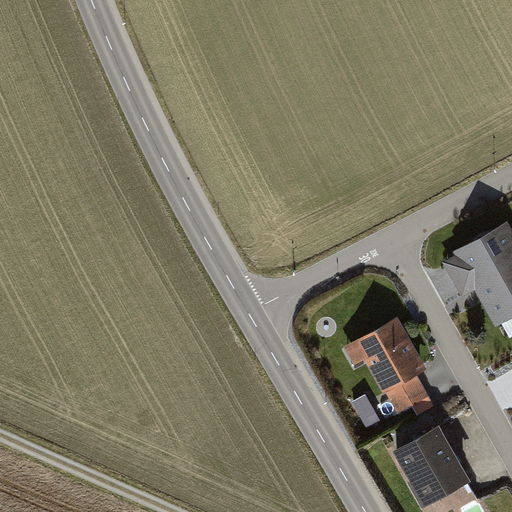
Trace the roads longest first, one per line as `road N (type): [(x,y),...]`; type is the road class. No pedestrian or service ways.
road 1 (tertiary): [(251,316),(162,154),(92,0)]
road 2 (residential): [(511,452),(392,239)]
road 3 (tertiary): [(366,511),(251,316)]
road 4 (track): [(179,511),(0,429)]
road 5 (residential): [(392,239),(251,316)]
road 6 (residential): [(511,176),(392,239)]
